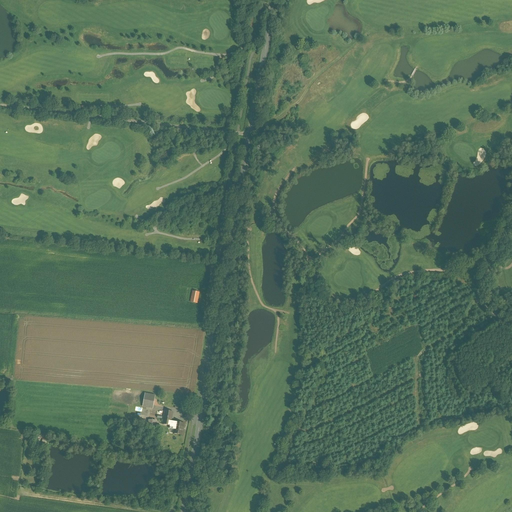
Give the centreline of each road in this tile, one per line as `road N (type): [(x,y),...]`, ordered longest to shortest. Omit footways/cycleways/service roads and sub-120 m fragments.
road 1 (tertiary): [(250,136),(184,511)]
road 2 (unclassified): [(250,136),(0,105)]
road 3 (tertiary): [(274,0),(250,136)]
